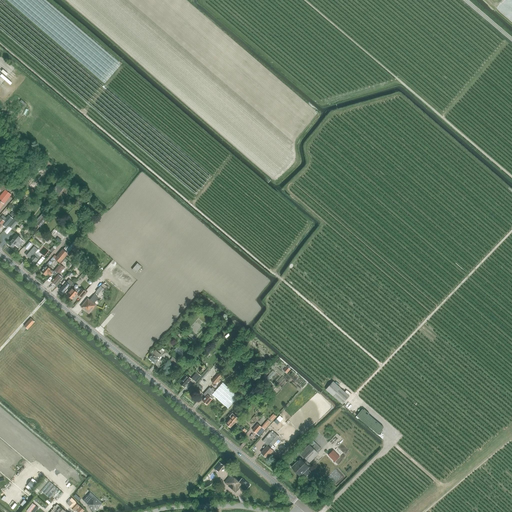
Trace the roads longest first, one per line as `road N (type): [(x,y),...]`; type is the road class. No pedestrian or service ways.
road 1 (track): [(382,366),(0,43)]
road 2 (tertiary): [(303,507),(0,253)]
road 3 (track): [(350,399),(511,231)]
